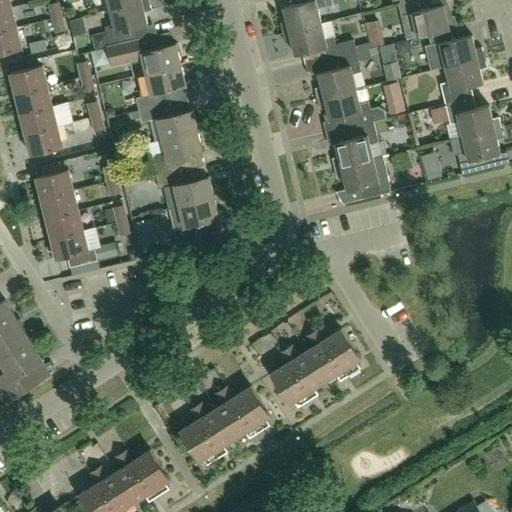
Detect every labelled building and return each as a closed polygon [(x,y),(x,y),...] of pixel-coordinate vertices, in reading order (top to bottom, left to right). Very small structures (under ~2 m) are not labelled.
[(11,0),(0,0),(0,9),(13,6),(11,0)] [(115,24),(105,26),(110,46),(109,46),(138,39),(135,28),(148,25),(144,11),(151,9),(148,0),(146,0),(111,9),(115,24)] [(108,0),(111,9),(146,0),(108,0)] [(295,0),(296,3),(283,7),(287,21),(280,22),(282,32),(321,22),(318,8),(326,6),(324,0),(295,0)] [(431,7),(429,0),(410,0),(400,3),(408,38),(428,33),(456,26),(454,15),(451,16),(448,3),(444,4),(443,4),(431,7)] [(60,1),(49,4),(52,18),(63,15),(60,1)] [(13,6),(0,9),(0,30),(18,26),(13,6)] [(63,15),(52,18),(56,33),(67,30),(63,15)] [(349,30),(338,16),(329,23),(339,37),(349,30)] [(368,35),(382,32),(379,20),(367,23),(365,24),(368,35)] [(325,38),(321,22),(282,32),(285,42),(291,41),(295,54),(325,47),(328,58),(356,51),(353,40),(336,44),(334,35),(325,38)] [(18,26),(0,30),(0,52),(23,47),(18,26)] [(456,26),(428,33),(433,53),(442,51),(446,66),(484,56),(482,46),(475,48),(472,35),(459,38),(456,26)] [(146,72),(180,64),(175,42),(140,50),(138,39),(109,46),(113,62),(131,58),(132,62),(143,60),(146,72)] [(331,69),(313,74),(317,87),(315,88),(317,97),(356,88),(352,73),(361,71),(356,51),(328,58),(331,69)] [(484,56),(446,66),(449,82),(440,84),(445,103),(473,96),(471,85),(483,82),(480,68),(487,67),(484,56)] [(81,77),(92,75),(89,60),(78,63),(81,77)] [(142,96),(136,97),(139,109),(166,103),(163,91),(186,85),(180,64),(146,72),(137,75),(142,96)] [(15,94),(48,86),(42,65),(10,73),(15,94)] [(92,75),(81,77),(85,92),(96,89),(92,75)] [(48,86),(15,94),(20,114),(52,105),(48,86)] [(356,88),(317,97),(320,109),(323,108),(326,121),(330,120),(332,131),(373,121),(377,120),(383,119),(386,118),(384,109),(378,106),(370,108),(368,102),(368,101),(360,103),(356,89),(356,88)] [(473,96),(445,103),(450,123),(458,121),(462,135),(462,136),(502,127),(499,117),(492,119),(489,105),(476,108),(473,96)] [(88,103),(91,117),(102,114),(98,100),(88,103)] [(166,103),(139,109),(142,121),(157,118),(162,139),(197,130),(191,109),(169,114),(166,103)] [(52,105),(20,114),(25,133),(57,125),(52,105)] [(435,123),(449,119),(445,106),(432,109),(435,123)] [(102,114),(91,117),(95,131),(106,129),(102,114)] [(398,132),(395,117),(382,120),(385,135),(398,132)] [(339,156),(332,158),(334,168),(373,158),(369,143),(378,141),(373,121),(332,131),(339,156)] [(57,125),(25,133),(30,154),(63,146),(57,125)] [(454,154),(457,154),(462,174),(490,167),(488,155),(501,152),(497,139),(504,137),(502,127),(462,136),(462,135),(450,139),(454,154)] [(155,153),(151,160),(155,176),(183,169),(180,157),(202,151),(197,130),(162,139),(165,151),(155,153)] [(382,156),(373,158),(334,168),(337,178),(344,176),(347,190),(360,187),(362,198),(390,191),(382,156)] [(115,164),(104,167),(107,181),(118,178),(115,164)] [(73,189),(68,169),(36,177),(41,198),(73,189)] [(183,169),(155,176),(158,188),(164,187),(169,208),(213,197),(208,175),(186,181),(183,169)] [(118,178),(107,181),(111,195),(122,193),(118,178)] [(73,189),(41,198),(46,218),(78,209),(73,189)] [(169,208),(174,229),(168,230),(171,243),(199,236),(196,224),(218,218),(213,197),(169,208)] [(114,207),(117,221),(128,218),(124,205),(114,207)] [(78,209),(46,218),(51,238),(83,229),(78,209)] [(128,218),(117,221),(120,236),(132,233),(128,218)] [(83,229),(51,238),(56,258),(89,250),(83,229)] [(94,249),(97,259),(116,255),(113,244),(94,249)] [(0,331),(17,321),(4,300),(0,302),(0,331)] [(17,321),(0,331),(0,359),(29,340),(17,321)] [(318,393),(314,387),(337,373),(340,379),(360,366),(357,360),(360,358),(341,328),(324,339),(318,329),(308,336),(314,345),(299,355),(293,345),(282,352),(288,361),(271,372),(290,403),(294,400),(298,406),(318,393)] [(29,340),(0,359),(0,363),(5,371),(0,373),(0,398),(3,404),(49,375),(41,361),(42,360),(29,340)] [(217,393),(223,402),(208,412),(202,402),(192,409),(198,419),(180,430),(199,460),(204,457),(208,464),(228,451),(224,445),(246,431),(250,437),(270,424),(266,418),(270,415),(251,385),(233,396),(227,386),(217,393)] [(116,456),(122,466),(107,476),(101,465),(91,472),(97,482),(80,493),(91,511),(125,511),(123,508),(145,495),(148,501),(169,488),(165,482),(169,479),(150,449),(133,460),(126,449),(116,456)] [(479,511),(473,503),(458,511),(479,511)]
